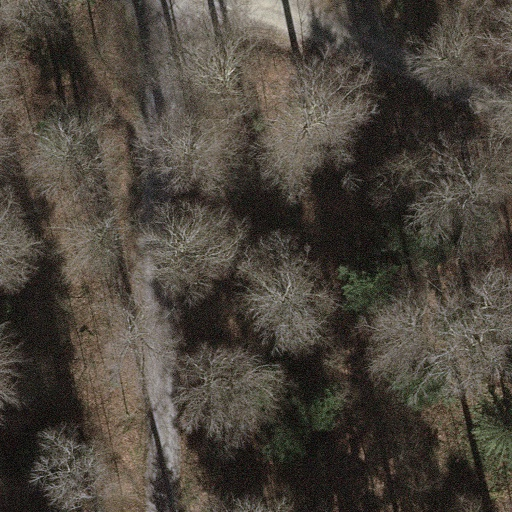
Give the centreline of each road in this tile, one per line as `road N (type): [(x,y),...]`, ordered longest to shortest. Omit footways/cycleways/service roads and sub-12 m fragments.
road 1 (track): [(166,0),(157,197),(160,511)]
road 2 (track): [(313,22),(511,104)]
